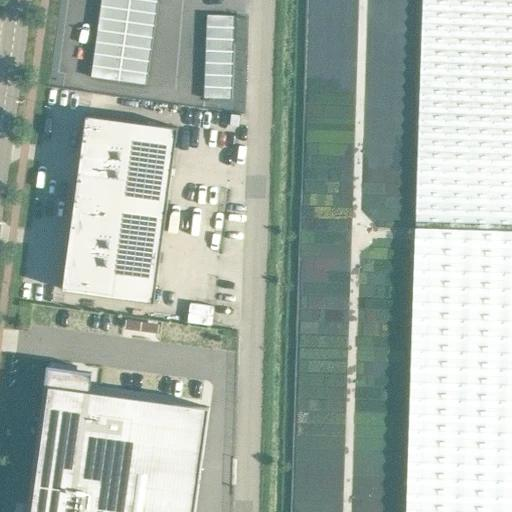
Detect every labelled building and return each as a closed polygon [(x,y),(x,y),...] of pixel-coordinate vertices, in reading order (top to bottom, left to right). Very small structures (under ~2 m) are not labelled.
[(100,0),(100,5),(128,9),(129,0),(100,0)] [(152,0),(129,0),(128,9),(156,13),(157,1),(152,0)] [(511,511),(511,0),(423,0),(416,228),(407,511),(511,511)] [(100,5),(98,17),(126,21),(128,9),(100,5)] [(128,9),(126,21),(154,25),(156,13),(128,9)] [(207,14),(206,26),(234,27),(235,15),(207,14)] [(98,17),(97,29),(125,33),(126,21),(98,17)] [(126,21),(125,33),(152,36),(154,25),(126,21)] [(206,26),(206,38),(234,39),(234,27),(206,26)] [(97,29),(95,41),(123,45),(125,33),(97,29)] [(125,33),(123,45),(151,48),(152,36),(125,33)] [(206,38),(206,50),(234,51),(234,39),(206,38)] [(95,41),(94,53),(121,57),(123,45),(95,41)] [(123,45),(121,57),(149,60),(151,48),(123,45)] [(206,50),(205,62),(233,63),(234,51),(206,50)] [(94,53),(92,65),(120,68),(121,57),(94,53)] [(121,57),(120,68),(147,72),(149,60),(121,57)] [(205,62),(205,74),(233,75),(233,63),(205,62)] [(92,65),(90,77),(118,80),(120,68),(92,65)] [(120,68),(118,80),(146,84),(147,72),(120,68)] [(205,74),(204,86),(232,87),(233,75),(205,74)] [(204,86),(204,98),(232,99),(232,87),(204,86)] [(178,128),(87,115),(82,152),(81,158),(173,170),(173,164),(178,128)] [(167,208),(173,170),(81,158),(76,196),(75,202),(167,214),(167,208)] [(161,251),(167,214),(75,202),(70,240),(69,246),(161,257),(161,251)] [(154,302),(161,257),(69,246),(64,289),(154,302)] [(53,366),(33,511),(196,511),(211,406),(94,390),(97,372),(53,366)]
